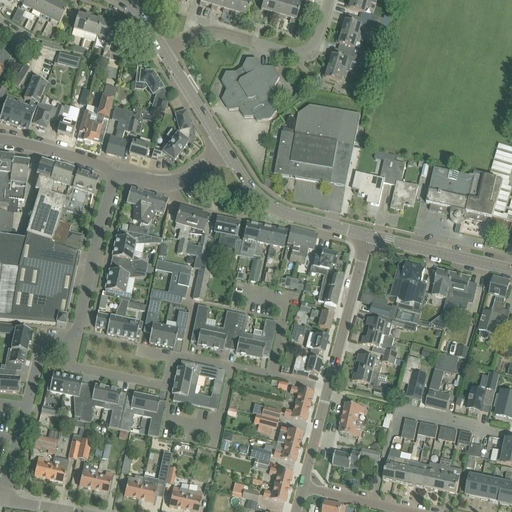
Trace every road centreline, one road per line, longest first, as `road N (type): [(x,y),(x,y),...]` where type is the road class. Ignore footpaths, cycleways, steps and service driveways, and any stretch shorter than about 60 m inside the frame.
road 1 (residential): [(164,52),(210,29),(304,53),(330,0)]
road 2 (residential): [(3,499),(44,340),(74,346)]
road 3 (residential): [(74,346),(116,174)]
road 4 (tertiary): [(367,235),(272,207),(225,149)]
road 5 (residential): [(329,389),(172,354)]
road 6 (unclassified): [(329,389),(367,235)]
road 7 (residential): [(74,346),(69,366),(165,387),(172,354)]
road 8 (tertiary): [(511,271),(367,235)]
road 9 (residential): [(511,436),(402,411),(397,432)]
road 10 (residential): [(0,139),(116,174)]
